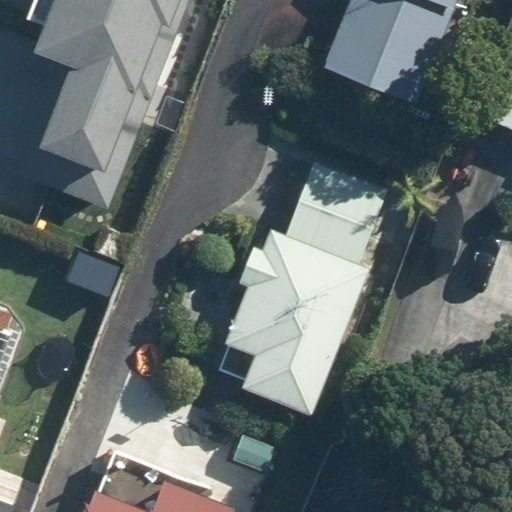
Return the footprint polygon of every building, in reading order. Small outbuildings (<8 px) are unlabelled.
[(22,168),(116,203),(192,0),(47,0),(43,12),(58,18),(48,44),(66,51),(22,168)] [(428,97),(466,0),(347,0),(325,56),(428,97)] [(511,40),(485,108),(511,118),(511,40)] [(324,407),(380,263),(368,259),(397,185),(323,157),(295,230),(278,224),(234,339),(264,350),(253,380),(324,407)] [(0,359),(0,314),(8,294),(0,290),(0,511),(29,511),(33,505),(0,491),(0,422),(21,368),(0,359)] [(244,511),(250,497),(107,445),(82,511),(244,511)]
